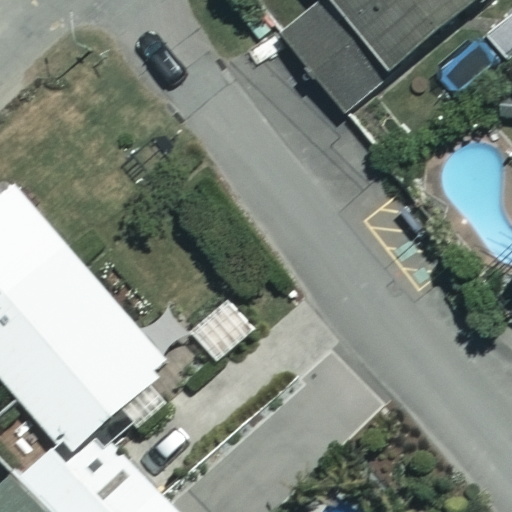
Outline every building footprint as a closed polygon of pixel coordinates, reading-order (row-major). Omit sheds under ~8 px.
[(511,1),(511,0),(338,0),(340,2),(292,40),(359,124),(511,1)] [(0,368),(12,383),(114,295),(17,182),(0,197),(0,368)] [(114,295),(12,383),(62,441),(59,444),(76,462),(105,434),(179,370),(114,295)] [(76,462),(59,444),(26,476),(60,511),(180,511),(105,434),(76,462)] [(60,511),(26,476),(0,500),(0,511),(60,511)]
